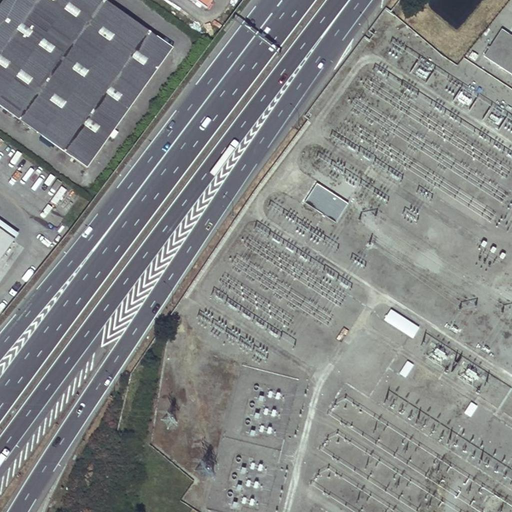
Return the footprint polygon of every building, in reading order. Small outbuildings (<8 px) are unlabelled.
[(102,0),(2,0),(0,3),(0,106),(86,168),(171,49),(102,0)] [(511,36),(501,30),(484,56),(511,73),(511,36)] [(485,94),(470,110),(480,119),(495,102),(485,94)] [(317,184),(305,203),(335,223),(347,204),(317,184)] [(23,192),(42,206),(47,200),(27,186),(23,192)] [(0,229),(0,259),(14,240),(0,229)] [(384,320),(411,337),(418,327),(391,310),(384,320)] [(400,371),(404,357),(397,355),(393,369),(400,371)] [(408,361),(400,373),(405,377),(413,365),(408,361)] [(472,402),(464,413),(469,417),(476,406),(472,402)]
